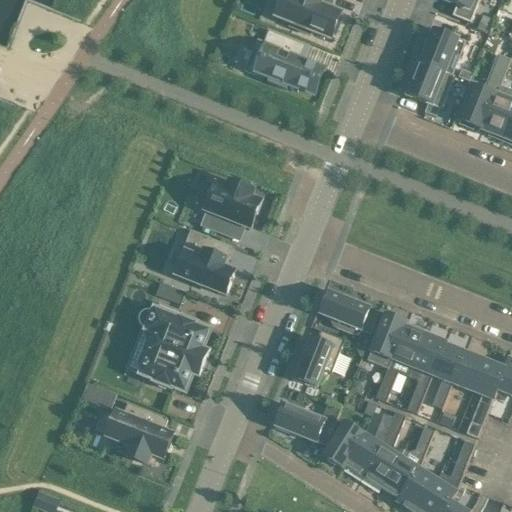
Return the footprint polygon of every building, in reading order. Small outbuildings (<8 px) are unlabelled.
[(276,0),(271,14),(272,14),(286,19),(284,23),(305,31),(306,27),(320,33),(325,35),(327,29),(330,30),(336,16),(333,14),(335,8),(334,8),(322,4),(323,0),(276,0)] [(447,0),(451,1),(447,12),(466,19),(473,0),(447,0)] [(423,35),(414,58),(447,71),(448,67),(454,53),(460,37),(432,26),(428,37),(423,35)] [(246,58),(243,66),(263,73),(261,79),(281,87),(283,82),(307,91),(310,83),(312,78),(317,65),(294,55),(299,42),(263,27),(257,41),(254,40),(249,52),(246,58)] [(508,47),(511,36),(502,32),(497,43),(508,47)] [(457,109),(452,121),(468,127),(470,128),(470,126),(471,125),(472,123),(474,123),(475,124),(477,125),(492,89),(494,82),(504,56),(492,51),(483,75),(481,82),(470,78),(469,81),(468,83),(459,107),(458,110),(457,109)] [(414,58),(405,80),(410,82),(405,93),(426,101),(436,105),(449,72),(447,71),(414,58)] [(456,66),(453,73),(464,78),(467,70),(456,66)] [(492,89),(477,125),(479,126),(481,126),(483,127),(482,129),(480,133),(496,139),(511,99),(511,89),(498,84),(496,83),(494,82),(492,89)] [(511,99),(496,139),(499,140),(507,143),(510,144),(511,145),(511,99)] [(202,207),(196,222),(227,234),(233,219),(245,224),(255,198),(245,194),(248,186),(225,178),(222,185),(211,181),(201,207),(202,207)] [(179,248),(170,272),(220,292),(230,267),(219,262),(221,256),(223,256),(228,243),(186,227),(178,248),(179,248)] [(155,279),(150,291),(161,296),(166,284),(155,279)] [(324,288),(315,311),(326,315),(325,317),(328,323),(349,331),(355,329),(356,326),(365,330),(374,308),(365,304),(324,288)] [(136,310),(134,314),(135,319),(137,323),(142,324),(140,327),(151,332),(147,340),(135,372),(149,378),(149,379),(151,380),(151,379),(154,383),(159,385),(163,384),(165,385),(166,384),(180,390),(187,372),(194,375),(200,361),(205,348),(198,345),(205,327),(190,321),(191,320),(174,314),(176,309),(154,300),(151,305),(151,306),(149,305),(148,308),(143,306),(140,307),(136,310)] [(380,310),(361,357),(384,366),(401,323),(402,319),(393,316),(392,313),(385,310),(382,311),(380,310)] [(384,366),(372,395),(381,399),(392,369),(403,374),(407,364),(420,331),(422,327),(409,322),(408,326),(401,323),(384,366)] [(306,334),(289,375),(312,384),(318,367),(326,370),(339,336),(315,327),(311,336),(306,334)] [(412,380),(402,407),(411,411),(427,372),(428,372),(440,341),(441,339),(420,331),(407,364),(403,374),(411,377),(412,380)] [(437,376),(427,402),(437,406),(447,380),(460,348),(440,341),(428,372),(437,376)] [(352,342),(351,345),(353,351),(356,352),(359,345),(352,342)] [(460,348),(447,380),(467,388),(468,387),(480,356),(460,348)] [(470,440),(454,482),(481,493),(489,495),(497,499),(511,504),(511,357),(503,354),(499,364),(491,386),(487,396),(482,410),(476,424),(472,435),(470,440)] [(476,392),(465,419),(476,424),(482,410),(487,396),(491,386),(499,364),(480,356),(468,387),(467,388),(476,392)] [(348,376),(344,386),(354,391),(357,384),(354,378),(348,376)] [(97,385),(91,400),(105,406),(111,391),(97,385)] [(112,408),(102,434),(108,437),(105,442),(111,444),(116,447),(117,446),(122,448),(120,452),(143,461),(143,460),(146,452),(156,456),(157,456),(161,448),(162,447),(161,446),(164,439),(165,440),(165,439),(165,438),(168,430),(167,429),(167,430),(157,426),(162,415),(122,399),(118,410),(112,408)] [(363,399),(359,410),(366,412),(370,401),(363,399)] [(279,401),(270,423),(321,443),(329,420),(336,405),(323,400),(317,415),(279,401)] [(438,408),(434,420),(446,424),(450,412),(438,408)] [(376,445),(358,472),(358,473),(376,484),(383,473),(393,457),(396,453),(397,449),(398,446),(397,448),(388,444),(400,413),(401,413),(390,409),(388,414),(388,415),(377,442),(376,445)] [(360,431),(341,461),(358,472),(376,445),(377,442),(388,415),(388,414),(378,411),(368,436),(360,431)] [(340,418),(318,452),(321,453),(321,456),(328,460),(331,460),(338,465),(341,461),(360,431),(340,418)] [(465,419),(461,430),(472,435),(476,424),(465,419)] [(383,473),(376,484),(394,495),(392,498),(393,499),(414,466),(414,465),(415,462),(419,452),(421,447),(427,434),(428,431),(429,428),(419,424),(416,431),(414,435),(410,446),(403,448),(398,446),(397,449),(396,453),(393,457),(383,473)] [(432,476),(411,510),(413,511),(435,511),(445,497),(451,488),(454,482),(470,440),(460,436),(446,472),(443,473),(435,470),(432,476)] [(414,466),(393,499),(411,510),(432,476),(414,465),(414,466)] [(454,482),(452,489),(457,491),(460,485),(454,482)] [(35,490),(30,503),(48,510),(53,497),(35,490)] [(435,511),(463,511),(465,509),(445,497),(435,511)]
